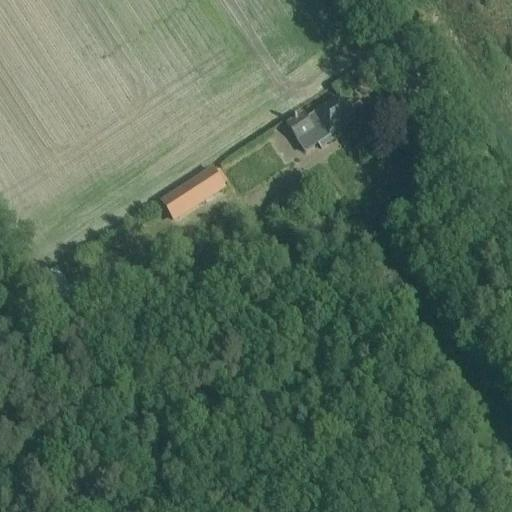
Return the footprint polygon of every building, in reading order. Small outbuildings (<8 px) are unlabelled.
[(304,155),(354,122),(340,100),(314,116),(315,116),(307,122),(303,116),(286,127),(297,144),(304,155)] [(178,191),(180,193),(161,206),(174,227),(226,194),(210,170),(178,191)] [(250,191),(256,208),(277,200),(271,183),(250,191)] [(302,250),(313,270),(342,255),(331,234),(302,250)] [(33,287),(51,315),(75,300),(57,272),(33,287)] [(221,304),(239,295),(232,280),(214,289),(221,304)]
